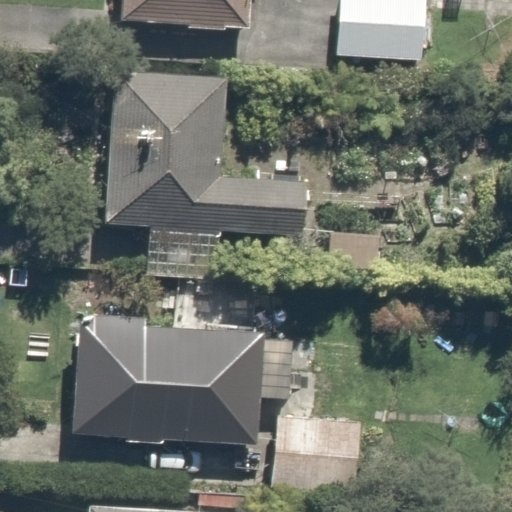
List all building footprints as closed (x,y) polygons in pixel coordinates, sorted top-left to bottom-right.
[(89,0),(89,14),(237,21),(238,0),(89,0)] [(413,0),(315,0),(314,52),(411,57),(413,0)] [(202,58),(83,54),(78,220),(130,221),(129,247),(207,249),(207,219),(277,221),(279,166),(199,164),(202,58)] [(259,432),(228,431),(230,388),(274,390),(277,326),(42,316),(38,425),(175,431),(173,480),(257,484),(259,432)] [(227,511),(228,508),(38,497),(37,511),(227,511)]
